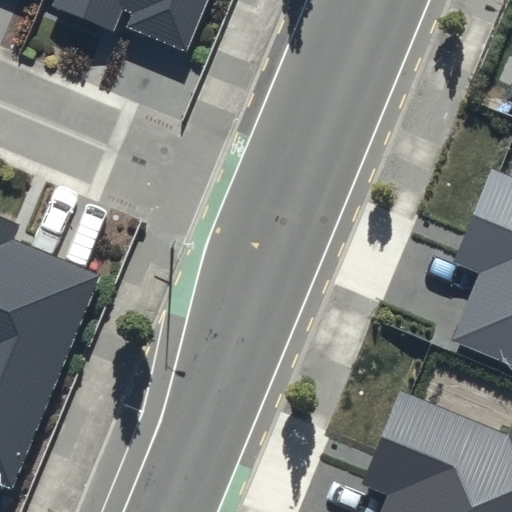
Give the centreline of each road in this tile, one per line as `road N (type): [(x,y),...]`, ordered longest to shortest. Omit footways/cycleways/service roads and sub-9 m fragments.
road 1 (tertiary): [(167,511),(280,217)]
road 2 (residential): [(0,101),(280,217)]
road 3 (tertiary): [(280,217),(370,0)]
